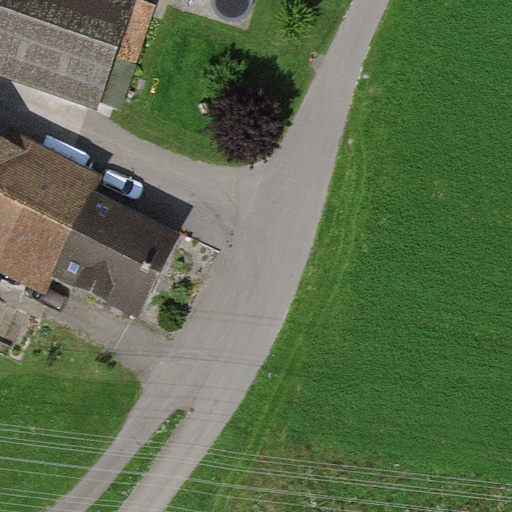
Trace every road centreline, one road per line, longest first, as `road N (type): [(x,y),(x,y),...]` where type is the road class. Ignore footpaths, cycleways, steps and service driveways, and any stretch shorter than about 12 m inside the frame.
road 1 (unclassified): [(377,0),(340,80),(234,392),(143,511)]
road 2 (track): [(261,308),(195,363),(73,511)]
